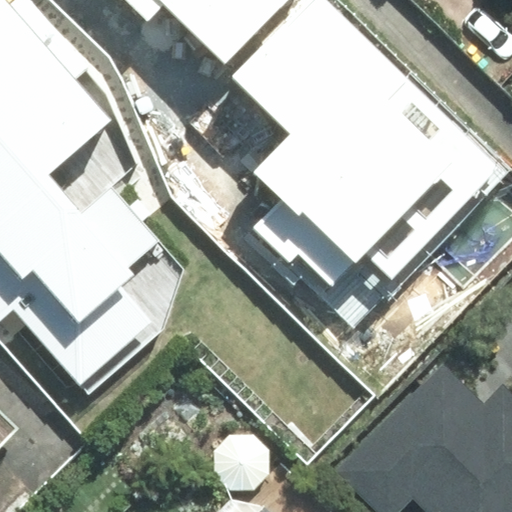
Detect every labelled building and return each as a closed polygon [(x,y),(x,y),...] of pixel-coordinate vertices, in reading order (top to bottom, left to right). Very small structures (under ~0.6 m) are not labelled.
[(155,0),(75,0),(115,40),(155,0)] [(58,80),(0,29),(0,129),(8,137),(58,80)] [(351,92),(331,113),(299,82),(286,95),(254,64),(226,36),(140,123),(251,232),(240,244),(290,293),(442,138),(408,104),(387,126),(351,92)] [(46,183),(2,136),(0,138),(0,328),(46,378),(131,298),(34,195),(46,183)] [(481,401),(447,366),(339,468),(381,511),(397,511),(407,503),(415,511),(511,511),(511,395),(500,382),(481,401)] [(0,454),(20,435),(0,415),(0,454)] [(326,511),(283,468),(237,511),(326,511)]
